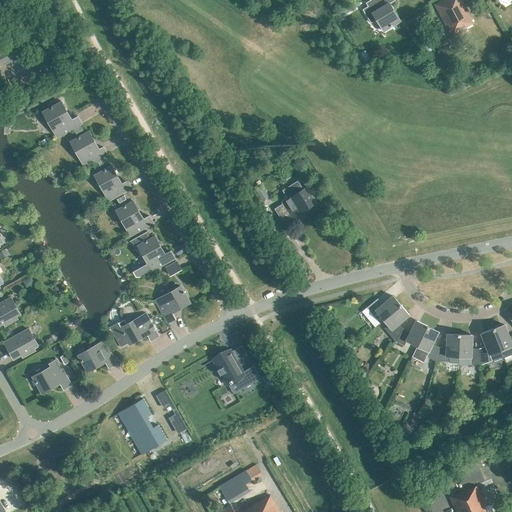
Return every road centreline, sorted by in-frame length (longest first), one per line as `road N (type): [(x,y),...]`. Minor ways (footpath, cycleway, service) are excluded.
road 1 (unclassified): [(230,320),(104,107)]
road 2 (unclassified): [(31,438),(230,320)]
road 3 (unclassified): [(230,320),(401,269)]
road 4 (residential): [(401,269),(417,300),(436,315),(473,318),(511,296)]
